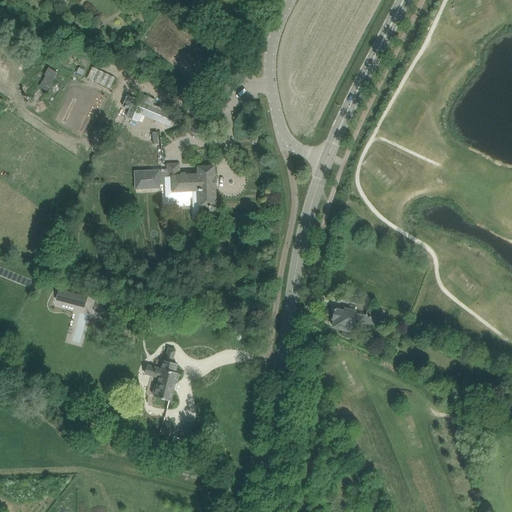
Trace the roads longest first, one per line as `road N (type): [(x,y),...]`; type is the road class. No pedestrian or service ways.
road 1 (tertiary): [(256,511),(291,281),(324,160)]
road 2 (unclassified): [(324,160),(292,144),(275,110),(271,42),(292,0)]
road 3 (tertiary): [(324,160),(397,0)]
